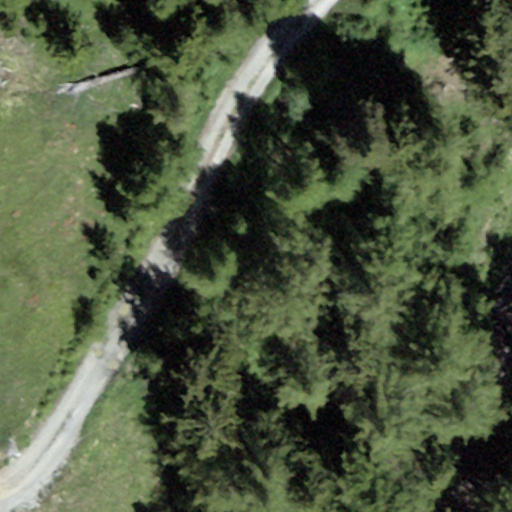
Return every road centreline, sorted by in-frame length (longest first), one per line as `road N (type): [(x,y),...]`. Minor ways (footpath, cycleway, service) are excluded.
road 1 (track): [(0,480),(32,451),(257,28),(286,0)]
road 2 (track): [(511,233),(460,421),(451,511)]
